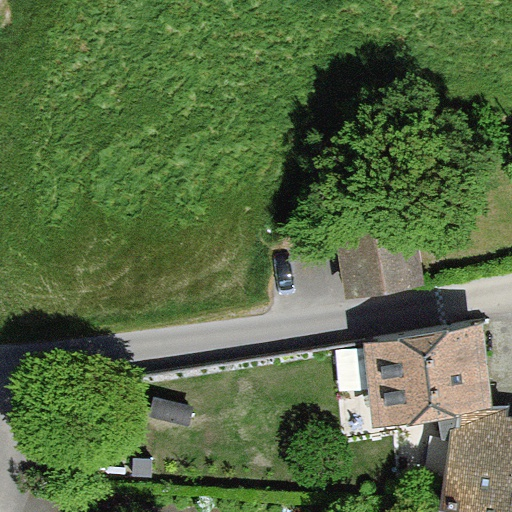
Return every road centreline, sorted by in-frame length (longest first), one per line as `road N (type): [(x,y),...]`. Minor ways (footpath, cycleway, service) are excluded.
road 1 (unclassified): [(0,366),(511,293)]
road 2 (track): [(41,364),(3,511)]
